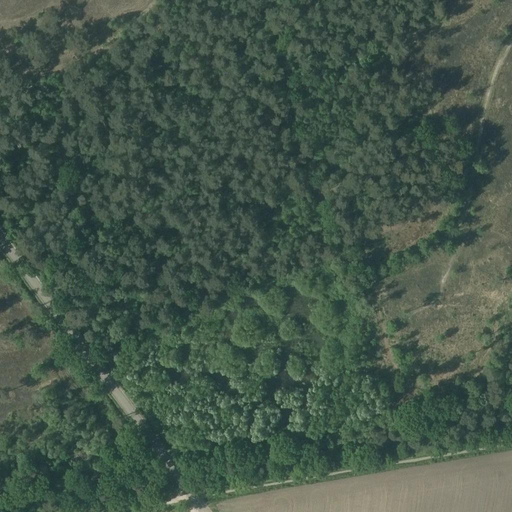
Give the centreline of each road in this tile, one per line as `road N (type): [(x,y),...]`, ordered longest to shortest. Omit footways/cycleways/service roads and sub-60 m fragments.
road 1 (track): [(84,511),(511,438)]
road 2 (unclassified): [(203,511),(0,236)]
